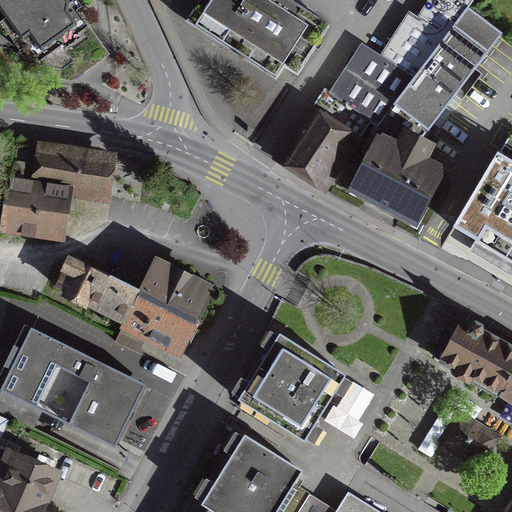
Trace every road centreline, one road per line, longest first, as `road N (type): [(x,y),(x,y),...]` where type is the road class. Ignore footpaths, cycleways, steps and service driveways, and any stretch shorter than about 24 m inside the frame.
road 1 (residential): [(143,511),(295,209)]
road 2 (secondary): [(295,209),(511,320)]
road 3 (secondary): [(0,119),(164,143)]
road 4 (residential): [(128,0),(169,83),(164,143)]
road 5 (secondary): [(164,143),(295,209)]
